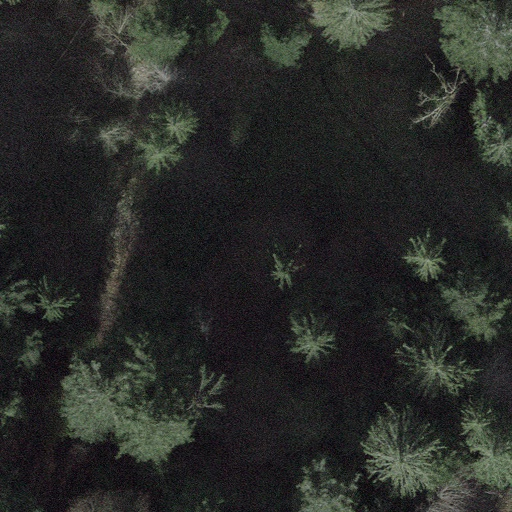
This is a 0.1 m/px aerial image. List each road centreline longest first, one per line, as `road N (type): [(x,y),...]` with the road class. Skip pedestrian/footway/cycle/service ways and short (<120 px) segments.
road 1 (track): [(315,12),(324,100),(511,347)]
road 2 (track): [(282,0),(511,65)]
